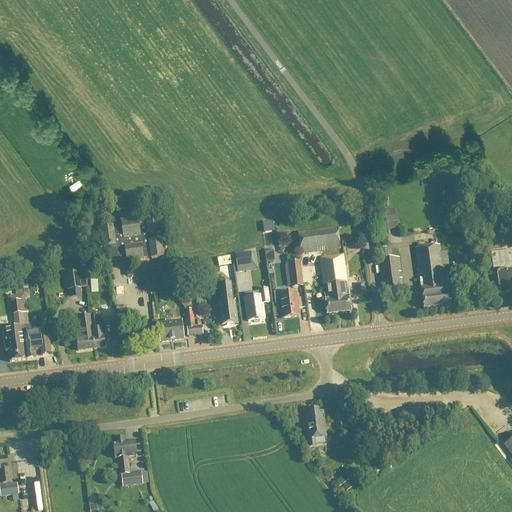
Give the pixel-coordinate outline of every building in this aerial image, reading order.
[(108,248),(108,252),(109,255),(118,262),(125,261),(126,264),(143,262),(143,260),(149,259),(151,259),(151,261),(166,258),(163,241),(161,241),(160,234),(162,233),(160,216),(145,218),(145,219),(138,221),(137,220),(120,222),(121,229),(112,230),(112,228),(97,230),(100,249),(108,248)] [(336,228),(297,233),(300,255),(339,250),(336,228)] [(443,287),(438,247),(415,250),(423,310),(450,307),(448,286),(443,287)] [(273,262),(272,251),(264,252),(266,263),(273,262)] [(511,258),(511,252),(490,255),(496,297),(511,295),(511,258)] [(236,266),(252,264),(250,254),(234,256),(236,266)] [(342,257),(331,258),(333,272),(344,270),(342,257)] [(333,272),(331,258),(320,260),(323,287),(322,287),(326,316),(340,314),(338,300),(335,301),(334,293),(336,293),(335,286),(341,285),(341,283),(345,282),(344,270),(333,272)] [(398,259),(379,262),(384,298),(402,295),(398,259)] [(299,264),(289,265),(292,289),(302,287),(299,264)] [(78,274),(66,275),(68,291),(80,290),(78,274)] [(346,291),(345,282),(341,283),(341,285),(335,286),(336,293),(334,293),(335,301),(338,300),(340,314),(351,313),(348,291),(346,291)] [(196,301),(200,297),(196,293),(198,290),(192,284),(186,292),(196,301)] [(364,284),(356,286),(357,297),(365,296),(364,284)] [(230,285),(218,286),(220,305),(218,305),(221,327),(238,324),(235,303),(233,303),(230,285)] [(248,323),(252,322),(253,324),(258,323),(260,321),(264,321),(262,305),(268,304),(266,290),(259,291),(260,297),(244,299),(248,323)] [(275,307),(281,306),(283,320),(299,318),(296,294),(282,296),(281,294),(273,294),(275,307)] [(12,316),(23,315),(26,315),(24,296),(11,298),(10,299),(12,316)] [(192,311),(185,312),(188,338),(202,336),(201,329),(194,330),(192,311)] [(99,314),(92,315),(94,331),(92,331),(94,350),(104,349),(102,337),(103,337),(104,335),(104,331),(102,330),(101,330),(99,314)] [(94,350),(92,331),(90,331),(88,317),(78,318),(81,338),(75,339),(77,352),(93,350),(93,351),(94,350)] [(158,326),(160,344),(183,341),(180,323),(171,324),(171,322),(165,322),(165,325),(158,326)] [(24,327),(19,328),(2,330),(5,353),(8,352),(9,364),(26,361),(23,342),(27,342),(27,341),(26,342),(24,327)] [(23,342),(26,361),(27,361),(36,359),(34,350),(44,348),(42,336),(35,337),(36,340),(27,341),(27,342),(23,342)] [(314,440),(326,438),(324,421),(319,421),(318,411),(308,412),(308,416),(304,417),(308,448),(315,448),(314,440)] [(344,431),(342,417),(342,415),(335,416),(337,432),(344,431)] [(124,440),(121,440),(120,439),(118,440),(117,441),(115,441),(115,444),(113,445),(115,460),(117,460),(119,476),(121,476),(122,488),(142,486),(141,474),(129,475),(127,458),(136,457),(134,442),(124,443),(124,440)] [(2,485),(8,484),(9,484),(8,470),(0,471),(0,469),(0,471),(2,485)] [(353,488),(348,482),(341,486),(345,493),(353,488)] [(18,496),(16,485),(4,487),(6,498),(18,496)]
